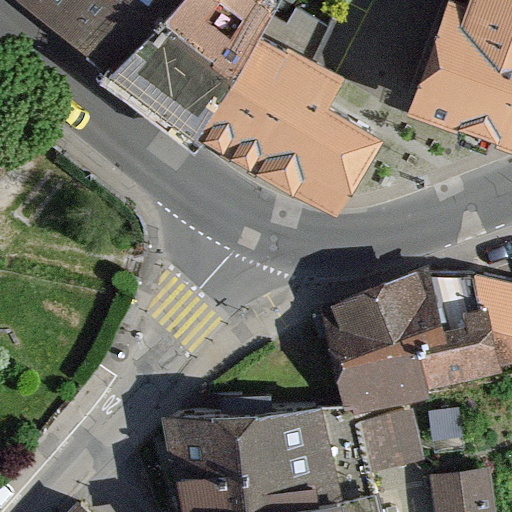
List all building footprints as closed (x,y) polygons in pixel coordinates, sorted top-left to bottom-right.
[(28,0),(122,72),(188,0),(28,0)] [(188,0),(122,72),(206,140),(267,38),(284,12),(268,0),(188,0)] [(459,0),(425,93),(511,124),(511,0),(472,0),(471,4),(459,0)] [(267,38),(206,140),(260,174),(314,62),(267,38)] [(338,222),(383,143),(330,108),(345,78),(314,62),(260,174),(338,222)] [(393,290),(324,310),(357,423),(426,402),(393,290)] [(333,406),(168,420),(180,510),(348,495),(333,406)] [(435,463),(441,511),(498,511),(492,456),(435,463)] [(348,495),(180,510),(181,511),(394,511),(391,488),(348,495)]
